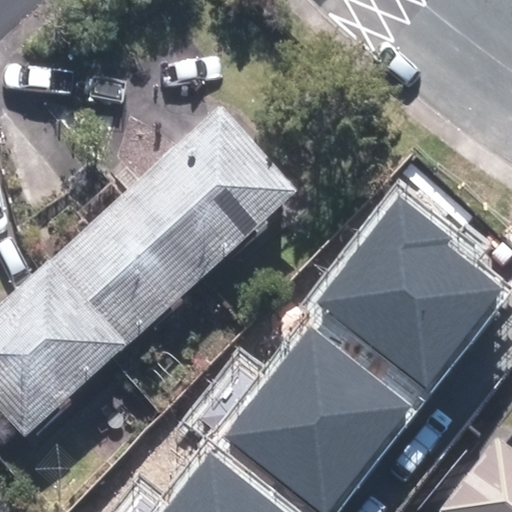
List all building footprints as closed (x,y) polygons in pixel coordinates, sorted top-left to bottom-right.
[(296,194),(219,109),(0,306),(0,404),(28,435),(296,194)] [(319,305),(426,387),(501,290),(445,248),(453,237),(402,197),(319,305)] [(316,322),(232,432),(332,509),(417,399),(316,322)] [(511,511),(511,437),(453,511),(511,511)] [(285,511),(210,454),(165,511),(285,511)]
